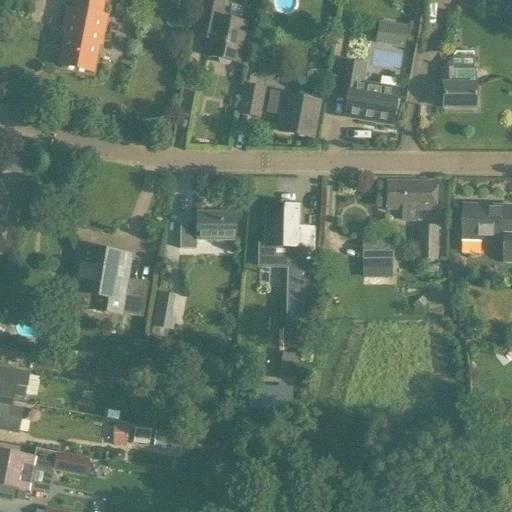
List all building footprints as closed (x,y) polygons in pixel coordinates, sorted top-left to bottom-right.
[(72,0),(71,9),(66,8),(63,25),(66,26),(58,67),(93,73),(100,35),(103,36),(107,17),(102,16),(104,0),(72,0)] [(200,0),(193,39),(209,42),(206,57),(218,60),(219,64),(228,66),(231,62),(237,64),(245,25),(222,20),(225,1),(219,0),(200,0)] [(375,45),(403,49),(407,27),(378,22),(375,45)] [(343,116),(376,122),(391,124),(393,115),(396,116),(398,102),(395,101),(397,93),(377,89),(377,90),(359,87),(362,66),(344,62),(339,96),(346,97),(343,116)] [(440,84),(442,84),(442,109),(474,109),(475,69),(440,69),(440,84)] [(237,115),(259,119),(265,89),(243,84),(237,115)] [(266,114),(281,117),(278,132),(314,139),(321,103),(269,94),(266,114)] [(435,183),(386,183),(386,210),(435,210),(435,183)] [(0,196),(0,254),(0,255),(5,223),(9,197),(0,196)] [(511,207),(466,206),(465,238),(504,239),(504,264),(511,264),(511,207)] [(314,228),(297,228),(297,208),(266,207),(265,248),(259,248),(259,267),(314,268),(314,228)] [(195,250),(195,240),(233,241),(234,215),(196,214),(196,222),(179,222),(179,250),(195,250)] [(416,261),(437,261),(438,227),(417,226),(416,261)] [(394,239),(364,239),(364,260),(394,260),(394,239)] [(137,303),(123,301),(131,256),(79,247),(68,305),(88,309),(87,311),(122,317),(122,315),(134,317),(137,303)] [(158,293),(151,327),(172,331),(175,318),(170,318),(174,296),(158,293)] [(291,294),(288,338),(308,340),(311,296),(291,294)] [(14,356),(12,365),(28,368),(30,358),(14,356)] [(0,367),(0,399),(13,402),(14,397),(24,399),(29,373),(0,367)] [(12,407),(13,402),(0,399),(0,432),(17,436),(23,409),(12,407)] [(125,445),(126,426),(115,425),(114,445),(125,445)] [(0,453),(0,485),(27,491),(33,460),(0,453)] [(56,453),(52,472),(85,478),(89,459),(56,453)]
